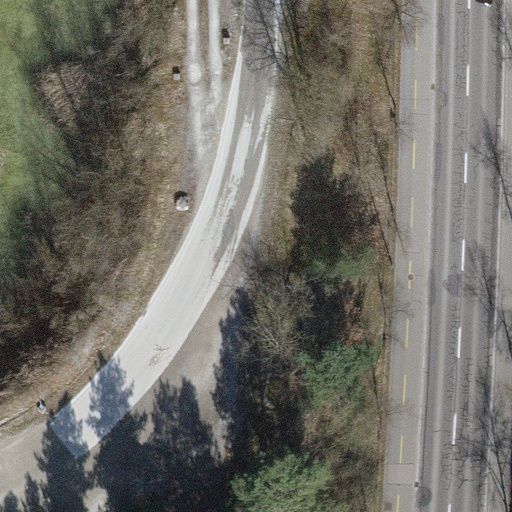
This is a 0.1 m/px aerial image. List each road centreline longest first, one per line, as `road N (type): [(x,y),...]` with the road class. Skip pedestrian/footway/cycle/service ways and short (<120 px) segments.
road 1 (track): [(262,0),(224,242),(166,387),(96,511)]
road 2 (primary): [(469,0),(450,511)]
road 3 (track): [(166,387),(0,494)]
